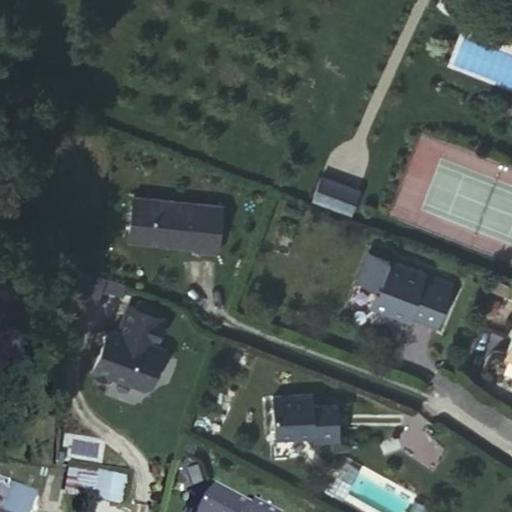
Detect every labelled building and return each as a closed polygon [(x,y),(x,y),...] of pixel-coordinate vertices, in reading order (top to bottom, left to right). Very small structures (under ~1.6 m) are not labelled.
[(49,106),(34,161),(52,167),(67,112),(49,106)] [(322,179),(315,199),(350,212),(357,192),(322,179)] [(229,215),(140,200),(134,242),(206,254),(206,257),(222,260),(229,215)] [(422,273),(366,250),(355,278),(372,285),(371,290),(372,291),(367,305),(404,319),(406,313),(434,325),(448,289),(420,278),(422,273)] [(448,289),(450,284),(422,273),(420,278),(448,289)] [(511,287),(511,286),(494,279),(489,290),(508,298),(511,287)] [(118,333),(108,338),(92,377),(111,384),(113,380),(144,393),(150,390),(165,353),(157,349),(168,323),(131,308),(120,334),(118,333)] [(511,334),(502,359),(511,362),(511,334)] [(309,392),(269,395),(271,436),(311,434),(311,440),(336,439),(334,402),(310,403),(309,392)] [(101,480),(72,473),(68,493),(96,500),(101,480)] [(129,481),(102,474),(101,480),(96,500),(124,506),(129,481)] [(282,511),(283,510),(257,497),(254,503),(216,485),(203,511),(282,511)] [(37,511),(40,503),(0,487),(0,511),(37,511)]
